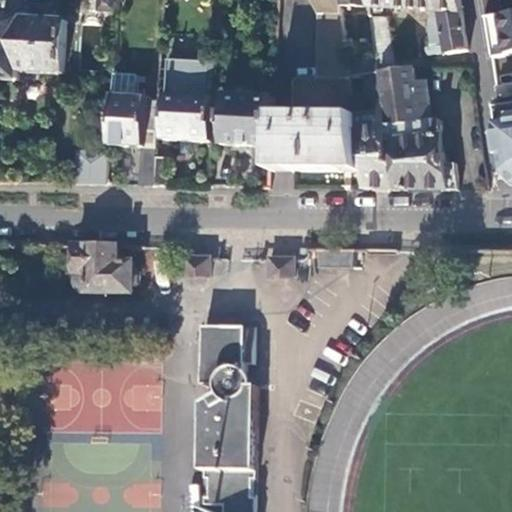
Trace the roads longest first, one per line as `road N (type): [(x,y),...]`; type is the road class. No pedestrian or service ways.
road 1 (residential): [(499,221),(0,215)]
road 2 (residential): [(471,0),(499,221)]
